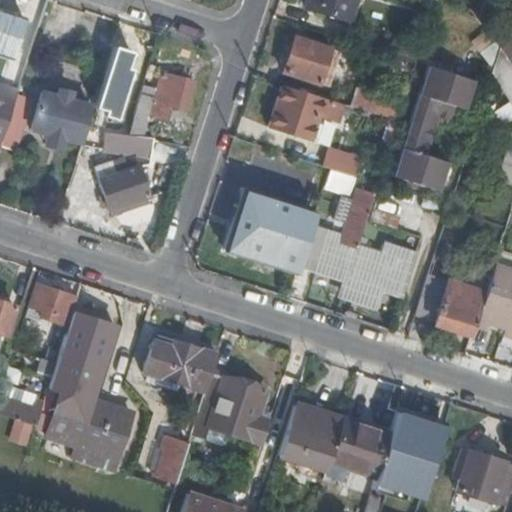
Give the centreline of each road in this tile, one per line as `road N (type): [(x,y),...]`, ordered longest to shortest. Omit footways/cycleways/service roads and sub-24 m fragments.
road 1 (residential): [(511,398),(160,285)]
road 2 (residential): [(160,285),(238,44)]
road 3 (residential): [(0,231),(160,285)]
road 4 (residential): [(101,0),(238,44)]
